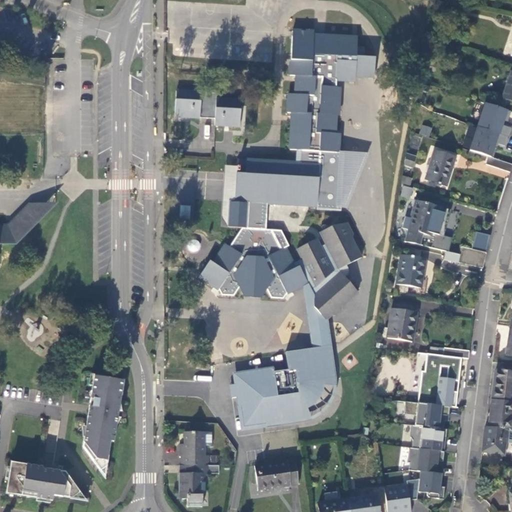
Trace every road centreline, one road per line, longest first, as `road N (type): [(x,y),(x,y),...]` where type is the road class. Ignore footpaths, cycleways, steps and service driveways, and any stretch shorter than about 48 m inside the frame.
road 1 (tertiary): [(142,0),(120,74),(121,315),(143,372),(145,511)]
road 2 (residential): [(493,285),(463,511)]
